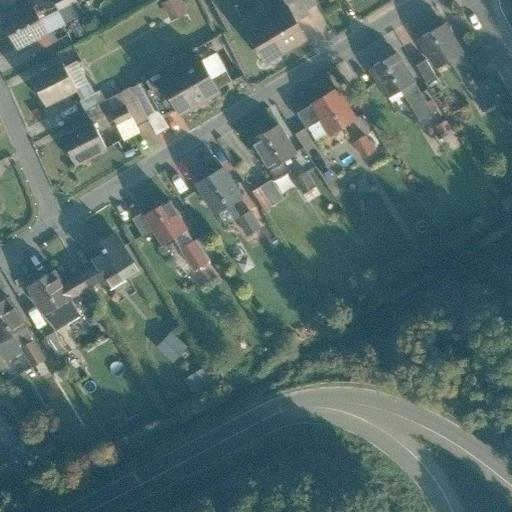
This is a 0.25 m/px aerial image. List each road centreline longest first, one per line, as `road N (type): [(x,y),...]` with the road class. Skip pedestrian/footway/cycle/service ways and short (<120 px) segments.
road 1 (residential): [(61,221),(426,0)]
road 2 (secondary): [(511,483),(444,434),(371,403),(313,400),(247,429)]
road 3 (secondary): [(247,429),(305,415),(360,423),(411,457),(449,511)]
road 4 (tertiary): [(247,429),(90,511)]
road 5 (residential): [(0,88),(61,221)]
